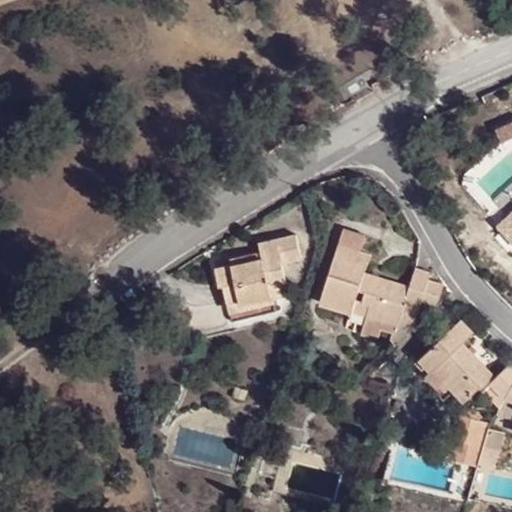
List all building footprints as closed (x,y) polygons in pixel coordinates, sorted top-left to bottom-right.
[(421,301),(436,305),(442,284),(427,280),(429,271),(416,268),(411,286),(364,272),(370,254),(359,251),(365,234),(344,228),(321,302),(350,311),(346,327),(374,337),(377,328),(395,333),(398,324),(412,328),(421,301)] [(227,307),(257,300),(255,288),(262,286),(259,277),(265,275),(270,297),(271,299),(288,295),(281,266),(301,261),(295,235),(259,244),(261,257),(214,269),(218,287),(222,286),(227,307)] [(255,288),(257,300),(270,297),(265,275),(259,277),(262,286),(255,288)] [(497,407),(511,384),(511,367),(509,365),(495,377),(462,342),(473,332),(460,319),(418,358),(431,373),(427,377),(439,390),(446,384),(462,402),(478,388),(497,407)] [(414,362),(427,377),(431,373),(418,358),(414,362)] [(511,384),(497,407),(494,411),(494,412),(511,418),(511,384)] [(231,396),(245,399),(248,391),(233,387),(231,396)] [(479,447),(487,423),(474,420),(478,417),(469,407),(459,417),(452,440),(479,447)] [(511,438),(490,427),(479,464),(511,474),(511,438)] [(446,458),(474,465),(479,447),(452,440),(446,458)]
